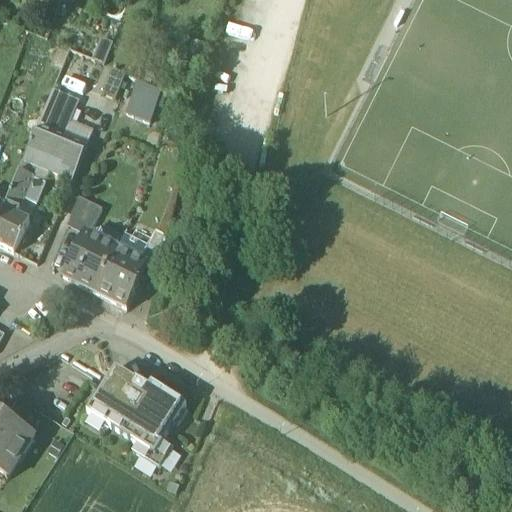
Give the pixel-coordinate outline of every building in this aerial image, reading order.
[(95,61),(106,65),(113,42),(102,38),(95,61)] [(87,94),(90,84),(82,81),(86,68),(67,62),(59,84),(87,94)] [(112,72),(102,96),(115,102),(125,78),(112,72)] [(160,94),(137,84),(126,117),(149,127),(160,94)] [(78,104),(52,94),(36,133),(62,143),(78,104)] [(88,149),(95,132),(74,123),(67,141),(88,149)] [(62,143),(36,133),(23,166),(37,171),(72,186),(85,153),(62,143)] [(37,171),(23,166),(19,174),(33,180),(37,171)] [(4,211),(0,220),(0,249),(14,257),(29,225),(17,219),(20,212),(32,217),(44,187),(33,182),(33,180),(19,174),(4,211)] [(102,213),(79,201),(69,226),(87,234),(88,235),(91,234),(102,213)] [(166,240),(156,235),(148,251),(142,262),(149,266),(158,271),(166,240)] [(116,255),(84,239),(62,282),(94,298),(116,255)] [(127,253),(119,249),(116,255),(94,298),(127,314),(139,289),(137,289),(147,271),(147,270),(149,266),(142,262),(148,251),(132,243),(127,253)] [(136,386),(115,372),(107,385),(97,399),(98,399),(86,417),(111,433),(131,445),(137,449),(133,457),(159,473),(172,453),(163,447),(174,430),(173,429),(186,409),(162,394),(162,393),(152,387),(149,393),(136,385),(136,386)] [(35,440),(0,418),(0,479),(7,484),(35,440)]
